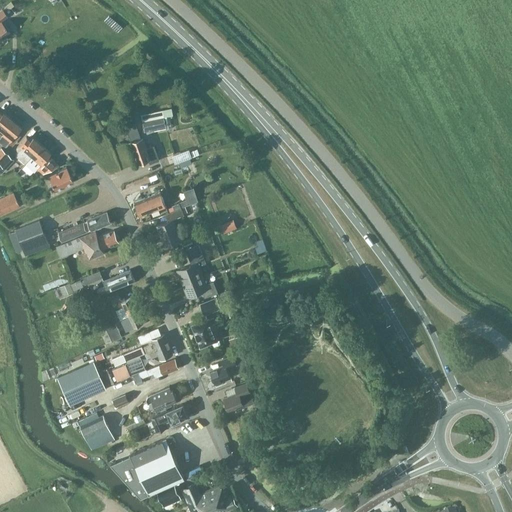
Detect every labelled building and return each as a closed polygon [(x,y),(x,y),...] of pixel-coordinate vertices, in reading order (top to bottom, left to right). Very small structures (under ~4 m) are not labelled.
[(7,16),(4,12),(13,5),(10,2),(4,6),(5,7),(2,9),(2,10),(0,11),(0,40),(10,33),(1,21),(7,16)] [(100,104),(95,106),(100,118),(105,116),(100,104)] [(162,110),(140,115),(144,132),(166,127),(165,126),(162,110)] [(0,134),(11,120),(2,112),(2,113),(0,111),(0,134)] [(11,146),(13,144),(20,135),(16,133),(21,127),(11,120),(0,134),(0,141),(6,146),(8,143),(11,146)] [(143,138),(141,139),(136,123),(125,125),(131,142),(130,142),(138,164),(148,161),(150,164),(159,160),(154,145),(147,148),(143,138)] [(24,164),(41,145),(32,137),(28,142),(24,139),(17,147),(16,150),(18,152),(15,155),(24,164)] [(36,168),(42,173),(58,165),(47,156),(50,152),(41,145),(24,164),(34,172),(36,168)] [(196,149),(190,151),(192,157),(199,154),(196,149)] [(8,155),(0,163),(7,169),(14,160),(8,155)] [(48,176),(55,190),(73,181),(66,167),(48,176)] [(186,199),(179,202),(181,208),(185,206),(188,205),(193,203),(198,201),(194,187),(184,191),(186,199)] [(0,215),(19,207),(13,192),(0,198),(0,215)] [(141,216),(166,206),(161,192),(135,202),(141,216)] [(179,202),(172,205),(174,210),(176,210),(181,208),(179,202)] [(184,215),(183,214),(188,213),(185,206),(181,208),(176,210),(174,210),(169,213),(167,213),(169,221),(156,226),(161,238),(162,238),(166,246),(182,239),(174,219),(184,215)] [(78,208),(41,217),(43,225),(80,216),(78,208)] [(91,230),(91,231),(111,223),(107,212),(87,220),(87,221),(59,232),(62,241),(91,230)] [(25,256),(50,247),(39,220),(15,230),(25,256)] [(105,254),(102,248),(118,242),(114,230),(98,236),(95,231),(55,247),(60,258),(83,248),(85,253),(87,253),(90,260),(105,254)] [(206,263),(200,248),(199,246),(190,250),(190,249),(186,250),(191,264),(176,270),(182,283),(203,275),(200,266),(206,263)] [(96,289),(99,295),(134,281),(130,270),(103,281),(105,286),(96,289)] [(84,286),(83,285),(102,277),(100,271),(70,283),(69,282),(55,288),(57,292),(61,290),(63,295),(73,291),(73,290),(84,286)] [(205,298),(218,293),(213,281),(207,284),(203,275),(182,283),(187,297),(202,291),(205,298)] [(45,291),(69,281),(66,276),(42,285),(45,291)] [(232,293),(231,289),(219,293),(220,298),(232,293)] [(126,332),(143,324),(131,298),(125,300),(124,298),(121,299),(118,294),(106,299),(109,305),(114,303),(115,302),(119,309),(115,310),(126,332)] [(204,315),(221,308),(217,296),(200,303),(204,315)] [(234,308),(227,311),(229,317),(236,315),(234,308)] [(191,324),(200,347),(218,340),(211,324),(216,322),(213,317),(209,318),(209,316),(191,324)] [(112,342),(122,337),(115,324),(105,328),(106,329),(100,332),(105,344),(112,341),(112,342)] [(147,330),(138,334),(140,340),(150,336),(147,330)] [(148,352),(168,344),(164,333),(151,339),(153,343),(144,346),(146,353),(148,352)] [(234,335),(239,349),(247,347),(242,333),(234,335)] [(159,359),(173,354),(168,344),(148,352),(151,358),(158,355),(159,359)] [(121,355),(112,358),(115,365),(144,354),(145,353),(142,347),(121,355)] [(231,377),(228,369),(227,368),(236,365),(237,367),(247,363),(242,351),(233,355),(221,360),(224,365),(210,370),(216,383),(217,383),(217,385),(225,382),(224,380),(231,377)] [(97,362),(104,359),(102,353),(95,357),(97,362)] [(130,375),(146,369),(141,357),(125,363),(126,364),(112,369),(117,380),(130,375)] [(153,374),(155,377),(178,368),(174,359),(147,370),(149,375),(153,374)] [(106,388),(93,360),(58,376),(70,404),(106,388)] [(138,386),(143,384),(139,374),(134,377),(138,386)] [(237,408),(243,406),(243,407),(254,403),(246,383),(235,388),(237,393),(223,398),(228,411),(229,411),(230,413),(238,410),(237,408)] [(152,402),(156,411),(171,405),(170,402),(176,399),(172,390),(171,390),(169,387),(147,396),(146,400),(147,404),(152,402)] [(129,402),(125,394),(112,399),(116,407),(129,402)] [(166,411),(151,418),(157,432),(164,429),(173,425),(180,422),(179,419),(187,416),(182,404),(166,411)] [(99,417),(99,416),(97,413),(78,421),(92,450),(115,439),(103,415),(99,417)] [(125,456),(110,463),(141,497),(148,494),(157,490),(158,492),(174,485),(173,483),(184,478),(171,449),(174,448),(175,445),(176,443),(174,438),(172,437),(169,437),(166,438),(166,437),(133,452),(130,454),(125,456)] [(245,488),(250,485),(244,477),(240,480),(245,488)] [(214,495),(212,488),(201,493),(196,482),(181,489),(190,511),(202,511),(201,510),(213,506),(209,497),(214,495)] [(224,511),(238,506),(232,494),(228,496),(225,489),(223,491),(220,484),(212,488),(214,495),(209,497),(213,506),(201,510),(202,511),(224,511)] [(174,485),(158,492),(162,502),(178,495),(174,485)]
